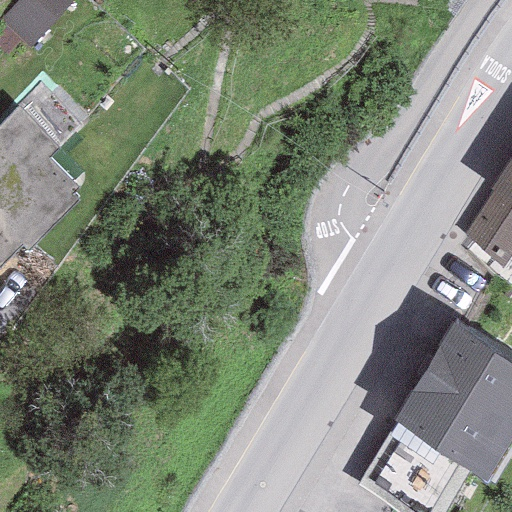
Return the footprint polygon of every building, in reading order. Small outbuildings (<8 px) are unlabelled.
[(75,0),(20,0),(2,21),(34,48),(75,0)] [(22,97),(0,120),(0,270),(31,238),(38,244),(87,192),(80,186),(87,179),(59,153),(69,142),(22,97)] [(511,222),(501,240),(511,247),(511,222)] [(511,350),(491,337),(428,429),(439,437),(491,472),(511,486),(511,350)] [(464,511),(491,472),(439,437),(405,488),(440,511),(464,511)]
